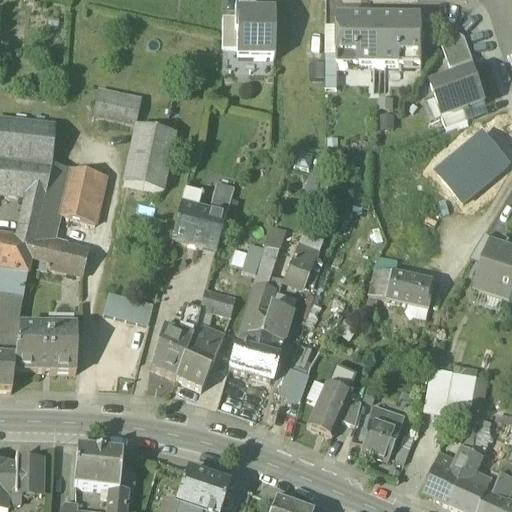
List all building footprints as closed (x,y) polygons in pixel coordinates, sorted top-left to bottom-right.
[(275,16),(237,15),(236,62),(273,63),(275,16)] [(380,23),(338,23),(337,59),(337,71),(379,71),(380,23)] [(422,24),(380,23),(379,71),(421,72),(422,24)] [(465,44),(453,36),(442,52),(450,74),(473,66),(465,44)] [(337,59),(325,59),(325,95),(337,95),(337,71),(337,59)] [(457,82),(431,92),(443,124),(464,116),(485,108),(478,89),(481,88),(474,70),(455,78),(457,82)] [(141,104),(97,95),(92,121),(135,130),(141,104)] [(443,124),(442,124),(446,135),(468,127),(464,116),(443,124)] [(54,132),(0,125),(0,165),(51,171),(51,169),(54,132)] [(174,138),(135,130),(123,189),(162,197),(174,138)] [(437,178),(463,208),(508,170),(482,140),(437,178)] [(326,161),(317,158),(314,169),(322,172),(326,161)] [(336,166),(328,164),(326,170),(333,173),(336,166)] [(0,165),(0,197),(25,200),(16,237),(15,243),(21,244),(19,252),(32,255),(30,264),(47,267),(45,273),(82,282),(88,256),(53,247),(59,220),(94,229),(105,181),(51,169),(51,171),(0,165)] [(331,181),(323,178),(320,188),(327,191),(331,181)] [(233,193),(215,189),(208,217),(225,222),(233,193)] [(208,217),(197,214),(201,197),(184,192),(171,243),(216,255),(225,222),(208,217)] [(324,240),(304,232),(299,247),(283,284),(304,292),(324,240)] [(16,237),(0,234),(0,273),(9,275),(26,279),(30,264),(32,255),(19,252),(21,244),(15,243),(16,237)] [(284,238),(270,234),(270,235),(266,251),(278,254),(284,238)] [(485,242),(471,265),(487,270),(492,253),(493,253),(495,248),(485,242)] [(266,251),(257,278),(270,282),(278,254),(266,251)] [(261,257),(248,253),(241,276),(254,280),(261,257)] [(511,259),(493,253),(492,253),(487,270),(478,298),(511,309),(511,305),(511,259)] [(9,275),(0,273),(0,298),(7,299),(9,275)] [(390,277),(376,274),(370,300),(370,301),(377,303),(384,305),(390,277)] [(9,275),(7,299),(0,298),(0,361),(14,363),(18,330),(20,314),(26,279),(9,275)] [(434,287),(390,277),(384,305),(427,314),(434,287)] [(257,278),(240,335),(260,341),(269,310),(275,294),(267,292),(270,282),(257,278)] [(234,304),(205,296),(200,313),(230,321),(234,304)] [(152,309),(108,298),(103,319),(147,331),(152,309)] [(377,303),(370,301),(370,300),(369,300),(366,312),(374,314),(377,303)] [(200,313),(183,308),(179,323),(178,328),(194,334),(195,331),(200,313)] [(292,317),(269,310),(260,341),(282,347),(283,347),(292,317)] [(47,331),(18,330),(14,363),(13,376),(75,377),(76,331),(73,331),(73,320),(48,319),(47,331)] [(170,320),(166,333),(163,331),(149,372),(175,384),(194,334),(178,328),(179,323),(170,320)] [(195,331),(194,334),(175,384),(201,395),(213,367),(222,343),(195,331)] [(260,341),(240,335),(228,374),(270,385),(277,365),(282,347),(260,341)] [(311,354),(296,348),(294,356),(293,356),(285,378),(286,379),(305,386),(309,372),(311,368),(305,366),(311,354)] [(14,363),(0,361),(0,396),(11,397),(13,376),(14,363)] [(464,375),(454,373),(452,379),(462,381),(464,375)] [(305,386),(286,379),(278,400),(298,407),(305,386)] [(452,379),(451,379),(446,412),(469,416),(473,398),(475,384),(475,383),(462,381),(452,379)] [(486,386),(475,384),(473,398),(484,400),(486,386)] [(350,398),(326,387),(306,431),(331,442),(339,425),(348,403),(350,398)] [(376,397),(366,393),(362,403),(372,407),(376,397)] [(360,408),(348,403),(339,425),(354,431),(360,408)] [(403,423),(372,412),(360,456),(387,467),(403,423)] [(511,424),(496,421),(495,427),(511,430),(511,424)] [(477,423),(466,422),(465,433),(476,435),(477,425),(477,423)] [(491,429),(477,425),(476,435),(476,436),(487,440),(488,436),(491,429)] [(476,435),(465,433),(462,454),(472,458),(473,453),(475,440),(476,436),(476,435)] [(487,440),(476,436),(475,440),(473,453),(472,458),(481,463),(491,441),(489,441),(487,440)] [(121,458),(77,453),(73,491),(108,495),(117,496),(117,495),(119,477),(121,458)] [(472,458),(462,454),(451,479),(461,483),(470,463),(472,458)] [(481,463),(472,458),(470,463),(480,467),(481,463)] [(470,463),(461,483),(470,488),(480,467),(470,463)] [(7,465),(0,465),(0,511),(7,511),(7,509),(19,509),(19,496),(39,496),(39,500),(40,500),(41,479),(40,479),(41,473),(7,472),(7,465)] [(511,467),(508,466),(501,480),(511,484),(511,467)] [(451,479),(434,471),(421,500),(448,511),(461,483),(451,479)] [(220,511),(229,489),(187,475),(175,510),(174,511),(175,511),(220,511)] [(133,479),(119,477),(117,495),(127,496),(127,497),(131,498),(133,479)] [(511,496),(511,484),(501,480),(492,502),(511,510),(511,496),(511,497),(511,496)] [(461,483),(448,511),(480,511),(488,495),(470,488),(461,483)] [(127,496),(117,495),(117,496),(108,495),(106,511),(125,511),(127,497),(127,496)] [(511,511),(511,510),(492,502),(487,511),(511,511)]
